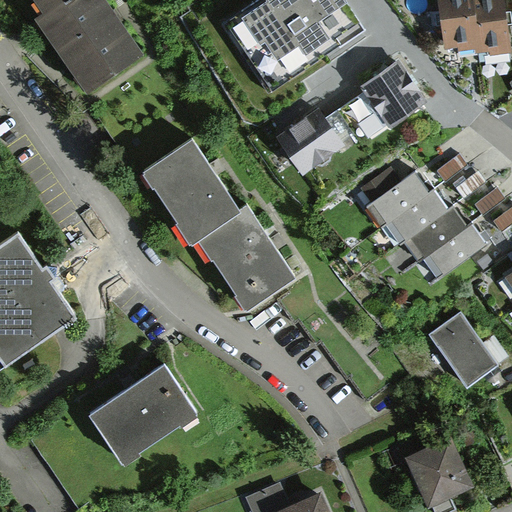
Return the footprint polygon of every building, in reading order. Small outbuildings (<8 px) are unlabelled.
[(65,0),(47,12),(38,18),(84,84),(132,52),(96,0),(65,0)] [(39,0),(47,12),(65,0),(39,0)] [(339,0),(266,0),(227,27),(274,94),(362,33),(339,0)] [(475,44),(469,0),(438,0),(445,48),(475,44)] [(507,44),(500,0),(469,0),(476,48),(507,44)] [(388,116),(422,93),(398,57),(364,80),(388,116)] [(319,104),(282,128),(305,163),(342,139),(319,104)] [(236,208),(189,136),(139,169),(186,241),(195,235),(236,208)] [(456,155),(435,170),(442,179),(463,164),(456,155)] [(372,201),(365,206),(379,225),(424,192),(411,174),(398,183),(388,169),(362,188),(372,201)] [(472,170),(453,184),(461,195),(480,182),(472,170)] [(492,187),(468,205),(476,216),(500,198),(492,187)] [(428,190),(383,222),(397,242),(442,209),(428,190)] [(293,273),(245,202),(236,208),(195,235),(243,306),(293,273)] [(449,204),(404,237),(418,256),(463,223),(449,204)] [(511,207),(510,205),(491,220),(500,232),(511,222),(511,207)] [(465,222),(420,255),(434,274),(479,242),(465,222)] [(0,366),(73,316),(13,232),(0,241),(0,366)] [(511,269),(501,277),(511,291),(511,269)] [(455,312),(425,333),(461,386),(492,364),(455,312)] [(161,362),(85,414),(121,467),(197,416),(161,362)] [(465,483),(447,440),(408,457),(401,442),(383,449),(391,467),(406,460),(423,500),(465,483)] [(274,485),(246,497),(252,511),(320,511),(313,496),(285,509),(274,485)] [(439,511),(459,502),(453,489),(433,499),(439,511)]
